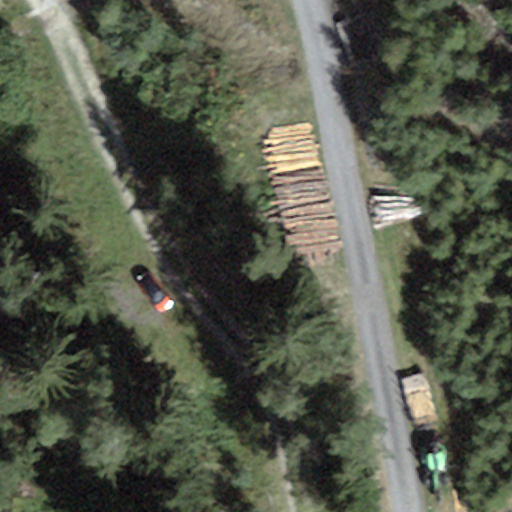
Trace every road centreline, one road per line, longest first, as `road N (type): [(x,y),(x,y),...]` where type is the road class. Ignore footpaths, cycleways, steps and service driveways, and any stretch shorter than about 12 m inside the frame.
road 1 (track): [(261,511),(33,0)]
road 2 (unclassified): [(304,0),(422,511)]
